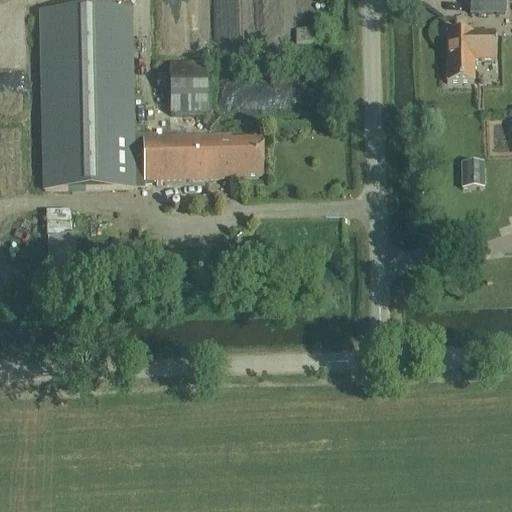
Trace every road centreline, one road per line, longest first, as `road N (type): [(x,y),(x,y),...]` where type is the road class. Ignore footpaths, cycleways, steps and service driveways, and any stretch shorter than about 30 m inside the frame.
road 1 (unclassified): [(0,371),(381,358)]
road 2 (unclassified): [(381,358),(369,0)]
road 3 (unclassified): [(381,358),(511,353)]
